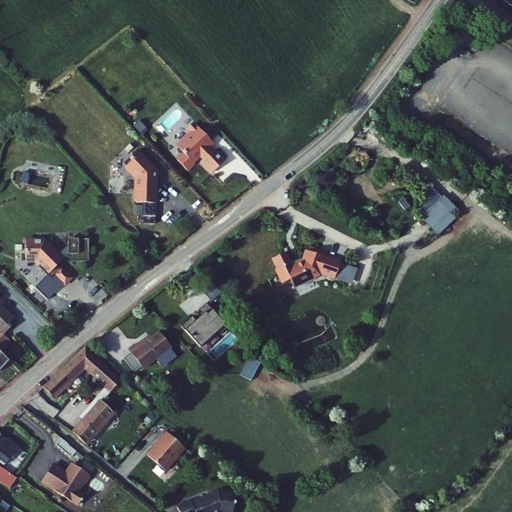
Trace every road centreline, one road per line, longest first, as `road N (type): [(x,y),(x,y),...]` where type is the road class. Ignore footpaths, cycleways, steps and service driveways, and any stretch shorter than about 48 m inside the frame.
road 1 (residential): [(439,0),(336,132),(0,406)]
road 2 (track): [(169,265),(0,79)]
